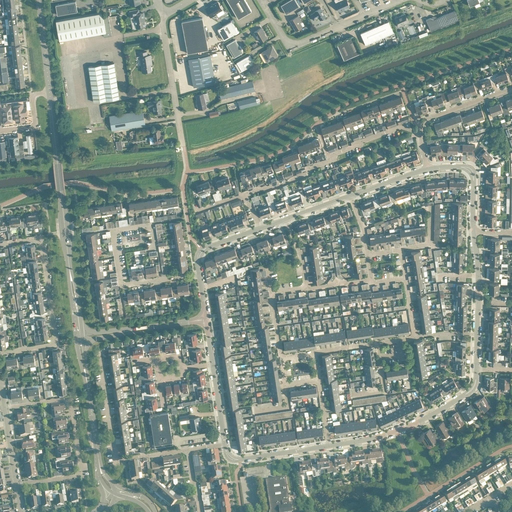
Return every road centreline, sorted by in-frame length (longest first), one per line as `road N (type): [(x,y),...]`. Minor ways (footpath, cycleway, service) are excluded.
road 1 (tertiary): [(79,337),(49,92)]
road 2 (residential): [(16,485),(80,472),(71,405),(5,408)]
road 3 (residential): [(0,352),(55,336),(40,240),(0,244)]
road 4 (residential): [(246,194),(418,126)]
road 5 (residential): [(187,449),(118,459),(99,348)]
road 6 (residential): [(476,368),(472,388),(414,424),(329,446)]
road 7 (residential): [(261,0),(295,44),(400,0)]
road 8 (tertiary): [(114,485),(100,465),(79,337)]
road 9 (residential): [(162,280),(121,285),(119,276),(113,230),(152,224)]
road 10 (residential): [(183,147),(165,14)]
road 11 (residential): [(79,337),(206,319)]
